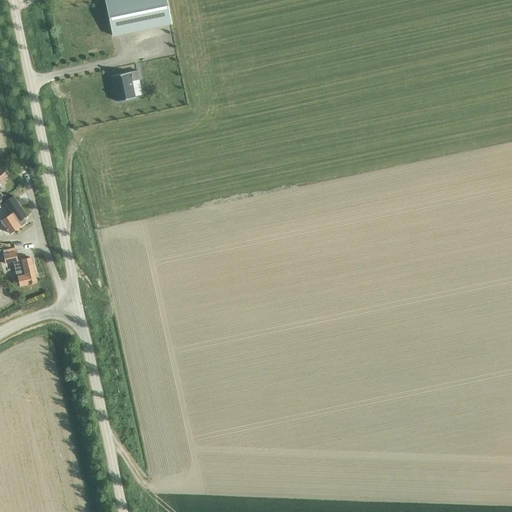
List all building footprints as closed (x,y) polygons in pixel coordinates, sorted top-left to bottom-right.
[(166,0),(105,0),(113,36),(172,23),(166,0)] [(99,34),(92,35),(93,51),(100,50),(99,34)] [(145,47),(125,47),(125,56),(145,57),(145,47)] [(130,72),(111,76),(116,101),(135,97),(132,81),(140,79),(138,71),(130,72)] [(0,182),(10,174),(4,166),(0,168),(0,182)] [(23,218),(26,216),(13,196),(3,201),(9,209),(11,208),(13,212),(11,213),(1,220),(10,233),(20,227),(20,226),(26,222),(23,218)] [(3,254),(5,263),(18,260),(16,252),(3,254)] [(18,276),(20,286),(37,282),(35,273),(34,273),(31,257),(22,259),(25,274),(18,276)]
